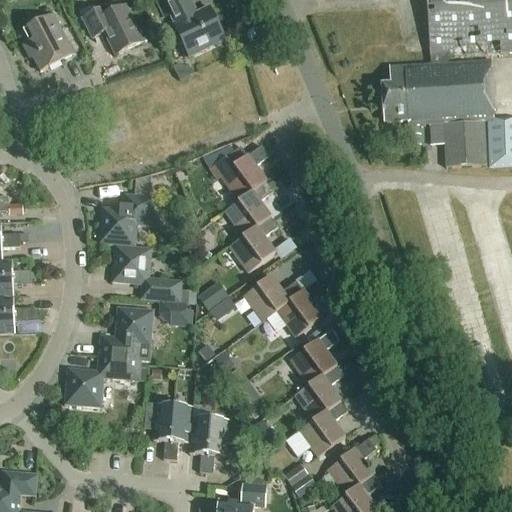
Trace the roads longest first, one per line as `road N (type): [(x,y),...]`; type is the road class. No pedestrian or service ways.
road 1 (unclassified): [(469,511),(331,129),(275,0)]
road 2 (residential): [(8,409),(46,363),(70,272),(59,187),(13,156)]
road 3 (residential): [(8,409),(76,482),(184,488)]
